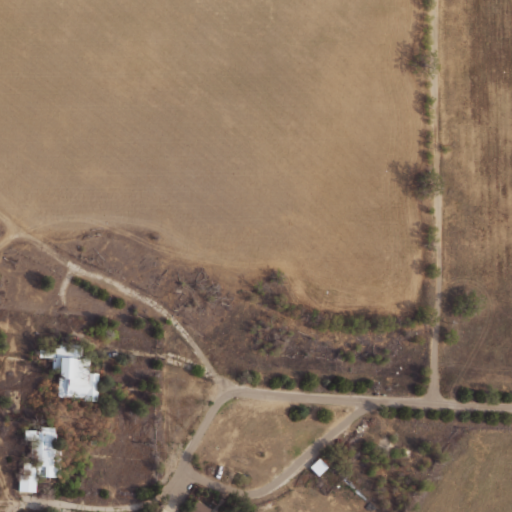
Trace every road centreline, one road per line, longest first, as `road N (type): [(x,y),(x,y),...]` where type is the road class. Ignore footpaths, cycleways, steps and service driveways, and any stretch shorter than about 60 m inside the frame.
road 1 (track): [(433,0),(433,402)]
road 2 (track): [(212,376),(181,330),(147,300),(71,265)]
